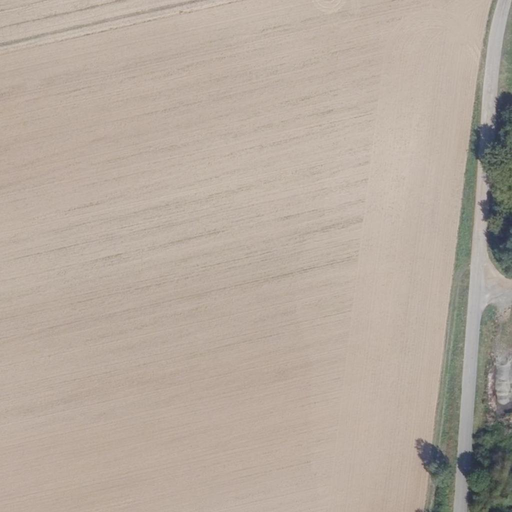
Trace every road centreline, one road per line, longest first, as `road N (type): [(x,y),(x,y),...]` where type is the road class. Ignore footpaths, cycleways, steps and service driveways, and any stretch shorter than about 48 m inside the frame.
road 1 (tertiary): [(507,0),(497,40),(458,511)]
road 2 (track): [(427,511),(475,61),(497,40)]
